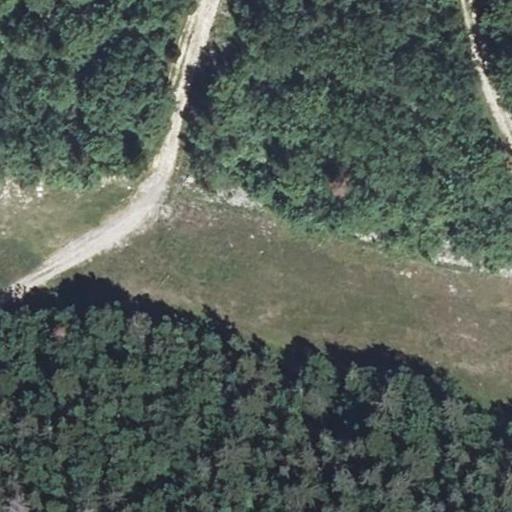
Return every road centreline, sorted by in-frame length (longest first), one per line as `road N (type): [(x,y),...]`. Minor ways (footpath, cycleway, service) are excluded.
road 1 (track): [(203,0),(150,198),(0,300)]
road 2 (track): [(511,134),(462,0)]
